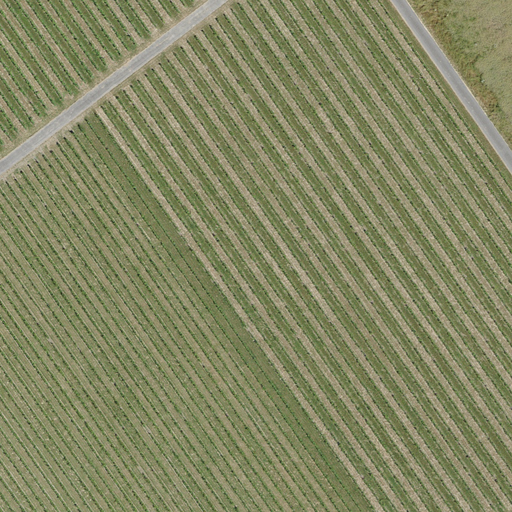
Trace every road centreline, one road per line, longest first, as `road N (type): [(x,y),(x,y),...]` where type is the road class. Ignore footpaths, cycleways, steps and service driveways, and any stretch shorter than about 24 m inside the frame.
road 1 (track): [(0,166),(218,0)]
road 2 (track): [(396,0),(511,161)]
